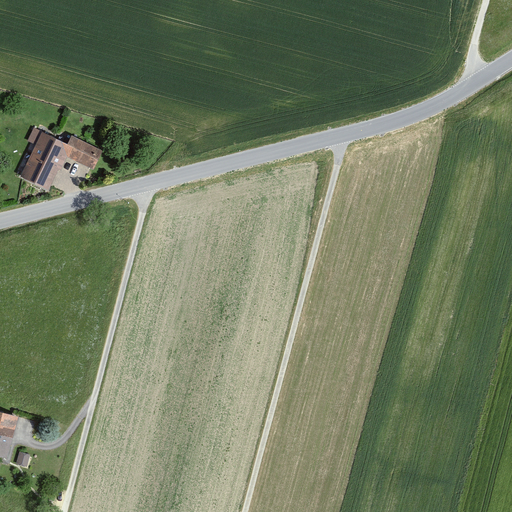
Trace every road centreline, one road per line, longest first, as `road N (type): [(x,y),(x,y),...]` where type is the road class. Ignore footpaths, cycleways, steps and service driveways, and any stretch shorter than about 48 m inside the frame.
road 1 (tertiary): [(511,57),(381,125),(0,222)]
road 2 (track): [(344,135),(244,511)]
road 3 (unknown): [(90,409),(140,214),(138,187)]
